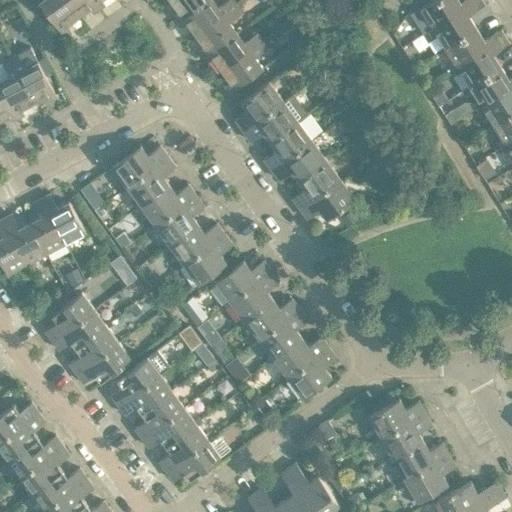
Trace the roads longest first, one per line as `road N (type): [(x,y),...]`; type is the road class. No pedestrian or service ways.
road 1 (residential): [(0,191),(181,94),(377,366)]
road 2 (residential): [(176,511),(377,366)]
road 3 (residential): [(144,511),(0,329)]
